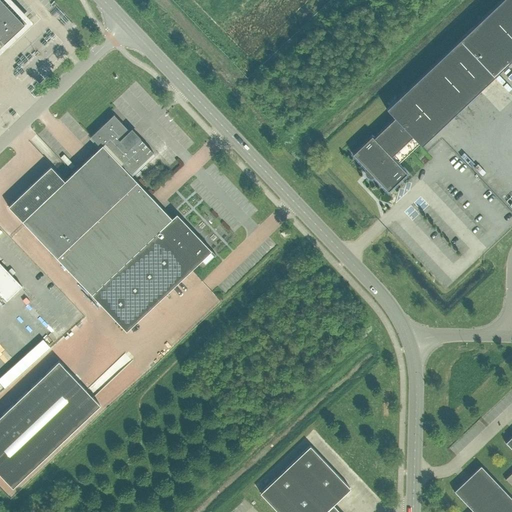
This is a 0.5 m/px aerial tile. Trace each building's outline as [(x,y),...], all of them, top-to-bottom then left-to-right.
[(0,0),(0,40),(4,44),(24,25),(0,0)] [(511,0),(501,0),(459,40),(494,77),(511,59),(511,0)] [(373,138),(371,136),(352,154),(366,169),(366,170),(365,170),(365,171),(365,172),(365,173),(365,174),(366,176),(367,177),(368,178),(369,178),(370,178),(371,178),(372,177),(373,177),(388,191),(407,173),(398,164),(419,144),(421,146),(421,145),(494,77),(459,40),(386,109),(393,116),(392,116),(394,118),(373,138)] [(114,115),(90,137),(100,147),(130,175),(153,153),(138,137),(137,138),(131,131),(130,132),(114,115)] [(137,182),(130,175),(100,147),(73,173),(66,180),(64,181),(51,166),(8,207),(22,221),(56,258),(91,294),(126,331),(211,251),(215,255),(214,256),(214,257),(216,255),(181,218),(177,214),(172,218),(171,219),(137,182)] [(0,263),(0,293),(6,300),(21,286),(0,263)] [(58,361),(0,416),(0,474),(12,488),(100,405),(58,361)] [(339,511),(333,505),(350,488),(310,446),(260,493),(277,511),(339,511)] [(472,473),(468,477),(453,491),(472,511),(473,511),(511,511),(511,499),(481,466),(473,473),(472,473)]
